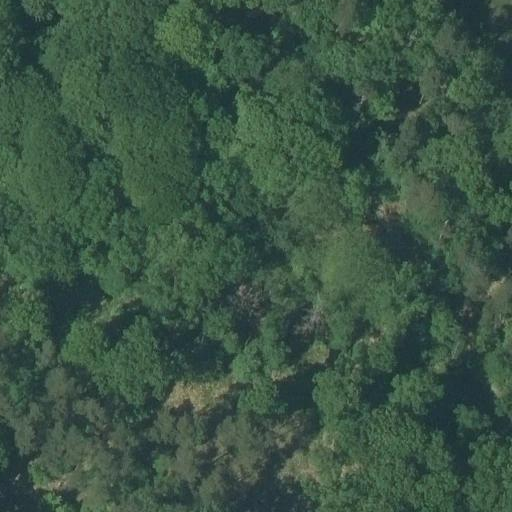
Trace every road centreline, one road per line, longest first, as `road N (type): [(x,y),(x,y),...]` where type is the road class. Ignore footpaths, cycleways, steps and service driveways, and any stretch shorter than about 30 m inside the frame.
road 1 (track): [(511,408),(407,240),(236,0)]
road 2 (track): [(193,0),(0,158)]
